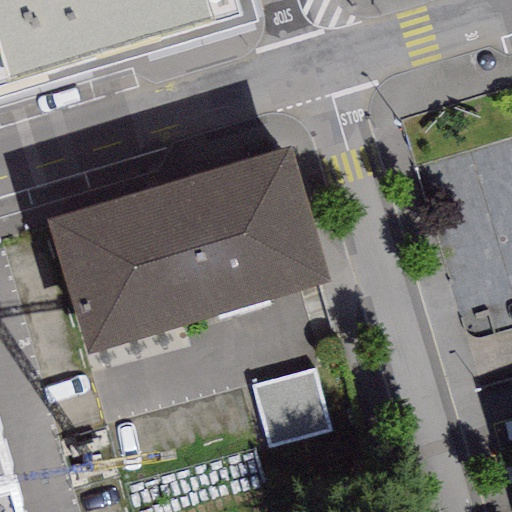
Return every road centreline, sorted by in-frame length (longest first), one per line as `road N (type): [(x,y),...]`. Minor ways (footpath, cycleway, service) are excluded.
road 1 (residential): [(315,68),(452,511)]
road 2 (residential): [(315,68),(0,161)]
road 3 (residential): [(511,10),(315,68)]
